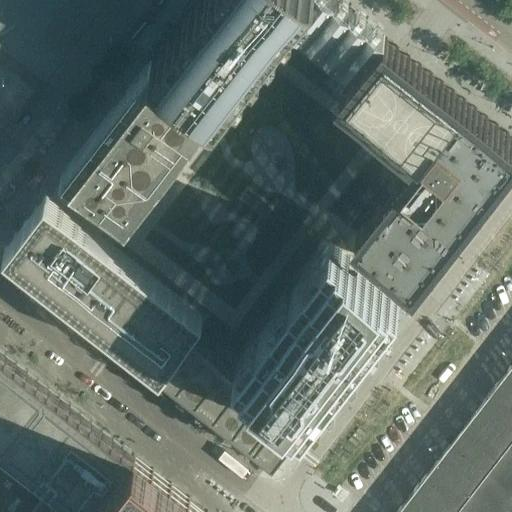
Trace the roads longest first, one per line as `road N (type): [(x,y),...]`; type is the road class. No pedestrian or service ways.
road 1 (unknown): [(357,117),(250,259),(231,272),(204,271),(194,258),(195,222),(213,191),(278,109),(297,91),(314,90)]
road 2 (unclassified): [(511,197),(270,511)]
road 3 (unclassified): [(0,301),(270,511)]
road 4 (unclassified): [(368,511),(511,325)]
road 5 (unclassified): [(102,36),(0,171)]
road 6 (unknown): [(440,0),(357,117)]
